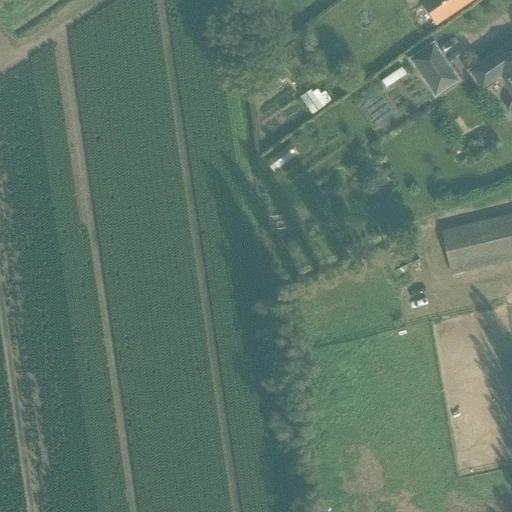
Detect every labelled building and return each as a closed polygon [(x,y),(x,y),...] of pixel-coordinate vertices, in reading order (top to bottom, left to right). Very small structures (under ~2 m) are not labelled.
[(428,0),(420,5),(434,25),(470,0),(428,0)] [(511,44),(469,73),(480,90),(499,77),(511,96),(511,103),(511,104),(509,109),(509,115),(511,119),(511,44)] [(456,82),(432,46),(410,61),(434,97),(456,82)] [(282,50),(266,62),(281,82),(297,70),(302,67),(295,58),(290,62),(282,50)] [(387,77),(380,81),(384,88),(391,83),(387,77)] [(311,90),(299,98),(311,115),(323,107),(311,90)] [(511,216),(442,233),(450,269),(511,254),(511,216)]
